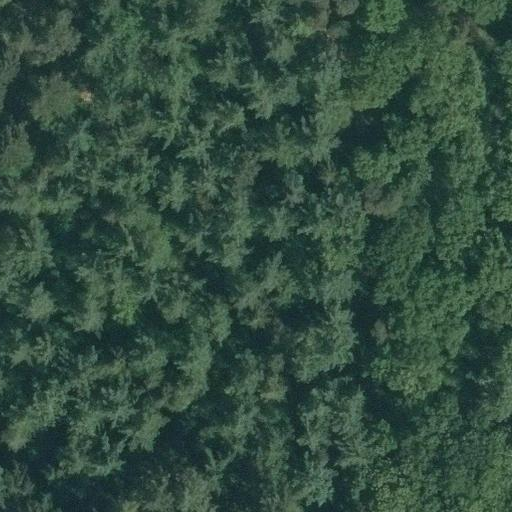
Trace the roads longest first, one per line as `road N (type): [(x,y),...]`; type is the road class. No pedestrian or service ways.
road 1 (track): [(288,0),(338,53),(373,480),(427,511)]
road 2 (track): [(154,0),(0,168)]
